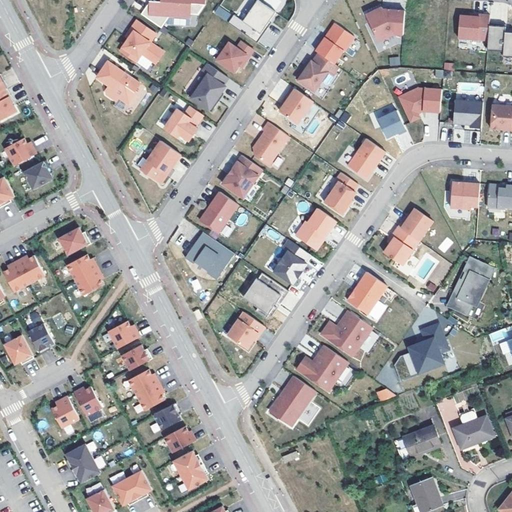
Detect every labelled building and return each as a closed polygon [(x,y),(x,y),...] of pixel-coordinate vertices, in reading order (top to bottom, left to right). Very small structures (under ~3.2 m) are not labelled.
[(163,0),(163,4),(158,4),(154,1),(143,16),(163,30),(171,19),(192,20),(192,17),(200,17),(207,8),(207,0),(163,0)] [(282,10),(284,0),(260,0),(260,2),(282,10)] [(237,18),(232,26),(261,47),(272,31),(269,30),(271,27),(279,16),(261,3),(247,25),(237,18)] [(226,21),(231,13),(219,5),(214,12),(226,21)] [(369,17),(382,43),(396,36),(406,37),(407,14),(395,12),(395,15),(391,15),(387,14),(386,12),(385,10),(369,17)] [(472,19),(463,18),(461,41),(490,44),(492,26),(493,18),(482,17),(482,20),(476,19),(472,19)] [(158,36),(139,22),(132,31),(136,34),(132,39),(130,41),(122,53),(138,65),(144,57),(158,66),(166,54),(152,45),(158,36)] [(327,40),(318,54),(321,56),(336,67),(346,54),(347,55),(357,40),(337,26),(331,36),(332,37),(330,39),(329,41),(327,40)] [(508,28),(492,26),(490,44),(490,54),(506,55),(505,60),(511,60),(511,35),(508,35),(508,28)] [(132,31),(127,39),(130,41),(132,39),(136,34),(132,31)] [(238,49),(230,43),(217,61),(235,74),(240,67),(245,61),(247,62),(255,51),(242,42),(238,49)] [(336,67),(321,56),(315,64),(314,63),(308,72),(307,73),(306,75),(303,75),(300,79),(300,83),(317,95),(330,76),(335,79),(341,71),(336,67)] [(399,56),(389,57),(390,66),(400,65),(399,56)] [(110,64),(99,80),(111,88),(107,93),(108,96),(118,103),(121,99),(131,106),(139,94),(137,93),(142,86),(133,79),(132,80),(129,78),(126,76),(126,75),(110,64)] [(206,74),(189,97),(211,113),(219,102),(217,100),(220,96),(221,94),(226,87),(224,86),(229,79),(208,64),(203,72),(206,74)] [(0,92),(7,89),(8,88),(4,81),(2,82),(0,78),(0,92)] [(7,89),(0,92),(0,121),(17,112),(13,104),(11,102),(9,97),(11,96),(7,89)] [(285,109),(282,114),(300,127),(316,104),(295,90),(286,103),(288,105),(287,107),(285,109)] [(421,114),(423,113),(426,113),(426,115),(442,116),(444,93),(421,91),(401,100),(413,126),(423,121),(420,115),(421,114)] [(373,112),(376,118),(395,109),(392,103),(373,112)] [(459,104),(457,128),(467,129),(470,129),(473,129),(473,135),(484,136),(486,106),(459,104)] [(186,116),(179,111),(168,128),(169,133),(180,141),(182,137),(189,142),(192,142),(196,137),(193,135),(195,133),(198,130),(206,118),(192,108),(186,116)] [(511,109),(495,109),(493,132),(505,133),(507,131),(510,131),(511,130),(511,109)] [(343,111),(337,125),(344,128),(350,114),(343,111)] [(409,135),(400,114),(381,123),(390,142),(398,138),(401,137),(401,138),(409,135)] [(256,158),(271,168),(291,139),(271,125),(265,133),(267,135),(268,135),(263,142),(262,145),(260,144),(255,151),(256,158)] [(15,166),(38,154),(34,147),(30,149),(29,146),(27,144),(24,138),(5,148),(15,166)] [(379,169),(388,155),(369,142),(350,169),(369,182),(374,175),(373,171),(375,170),(376,167),(379,169)] [(183,157),(163,143),(143,172),(161,185),(164,184),(168,178),(168,176),(169,174),(171,171),(173,172),(183,157)] [(52,177),(49,171),(48,169),(47,166),(49,165),(46,158),(23,170),(32,188),(52,177)] [(265,173),(244,158),(236,170),(238,172),(236,175),(233,178),(231,177),(225,185),(246,200),(265,173)] [(361,188),(344,176),(339,183),(342,185),(327,206),(345,218),(351,210),(349,209),(351,206),(354,203),(358,196),(356,194),(361,188)] [(6,177),(0,179),(0,201),(3,206),(9,203),(8,200),(10,200),(11,199),(16,196),(6,177)] [(472,213),(473,210),(481,211),(482,188),(474,187),(474,189),(469,189),(466,189),(466,186),(455,185),(453,211),(472,213)] [(502,189),(492,189),(490,212),(508,213),(508,211),(511,211),(511,189),(509,190),(509,193),(504,193),(502,193),(502,189)] [(240,208),(222,195),(211,210),(212,213),(210,214),(209,216),(207,216),(202,223),(220,236),(240,208)] [(339,225),(321,212),(311,226),(309,224),(298,239),(317,252),(325,241),(327,238),(329,239),(339,225)] [(406,223),(401,230),(421,245),(435,225),(417,212),(413,219),(411,221),(409,224),(406,223)] [(270,227),(266,234),(281,243),(285,237),(270,227)] [(84,235),(83,234),(80,228),(59,239),(69,256),(92,244),(88,237),(85,239),(84,235)] [(401,230),(400,230),(395,238),(397,240),(395,243),(394,245),(389,251),(407,265),(421,245),(401,230)] [(212,240),(209,237),(202,246),(206,249),(212,240)] [(329,239),(327,238),(325,241),(317,252),(319,253),(329,239)] [(206,249),(202,246),(199,251),(194,258),(202,265),(201,267),(214,276),(217,273),(226,279),(240,260),(212,240),(206,249)] [(313,258),(290,243),(285,251),(290,254),(285,262),(284,261),(280,267),(281,268),(276,275),(294,288),(299,281),(301,277),(304,274),(309,267),(308,266),(313,258)] [(25,257),(18,261),(31,284),(46,276),(35,255),(30,258),(28,259),(27,260),(25,257)] [(88,255),(67,266),(75,281),(99,268),(95,262),(92,263),(91,262),(90,260),(88,255)] [(498,272),(472,260),(456,296),(461,299),(455,313),(471,321),(475,311),(478,306),(474,304),(483,284),(491,287),(498,272)] [(4,272),(15,292),(31,284),(18,261),(12,264),(13,267),(11,268),(10,269),(4,272)] [(99,268),(75,281),(84,297),(104,286),(101,280),(100,279),(99,277),(102,276),(99,268)] [(291,295),(264,276),(260,282),(259,282),(251,293),(256,297),(251,304),(260,311),(257,314),(268,322),(270,318),(273,320),(279,312),(275,309),(276,308),(277,306),(278,307),(279,305),(282,307),(291,295)] [(357,293),(349,304),(369,318),(389,290),(369,276),(360,289),(362,291),(360,293),(359,295),(357,293)] [(478,306),(475,311),(480,312),(491,287),(483,284),(474,304),(478,306)] [(251,293),(245,301),(251,304),(256,297),(251,293)] [(461,299),(456,296),(449,311),(455,313),(461,299)] [(203,317),(200,311),(195,313),(198,319),(203,317)] [(32,323),(40,320),(38,312),(30,314),(32,323)] [(332,326),(323,338),(355,360),(375,331),(350,314),(344,324),(347,326),(345,329),(342,333),(339,331),(332,326)] [(267,330),(246,315),(229,338),(249,352),(255,344),(257,341),(260,337),(261,338),(267,330)] [(119,349),(142,337),(139,330),(135,332),(133,329),(132,327),(129,321),(110,331),(119,349)] [(402,356),(396,364),(402,380),(446,362),(442,352),(450,348),(440,322),(422,329),(427,340),(422,342),(410,346),(412,352),(402,356)] [(45,324),(29,332),(41,355),(48,351),(46,348),(48,347),(50,346),(55,343),(45,324)] [(347,326),(344,324),(339,331),(342,333),(345,329),(347,326)] [(489,334),(492,342),(508,336),(504,328),(489,334)] [(24,361),(27,360),(28,362),(35,358),(23,336),(5,345),(16,365),(22,362),(24,361)] [(499,343),(502,353),(510,351),(507,341),(499,343)] [(143,345),(123,356),(131,371),(154,359),(150,353),(147,354),(146,353),(146,351),(143,345)] [(307,361),(298,373),(330,395),(350,367),(326,349),(319,359),(322,361),(320,364),(317,368),(314,366),(307,361)] [(319,359),(314,366),(317,368),(320,364),(322,361),(319,359)] [(149,370),(129,381),(137,397),(161,384),(157,377),(154,379),(153,377),(152,376),(149,370)] [(317,396),(295,380),(284,395),(285,396),(284,398),(282,400),(281,399),(270,414),(292,430),(317,396)] [(161,384),(137,397),(145,412),(166,401),(163,395),(162,394),(161,392),(164,391),(161,384)] [(82,390),(75,393),(88,417),(103,409),(92,388),(87,391),(85,392),(83,392),(82,390)] [(53,410),(63,429),(80,419),(69,397),(62,400),(64,404),(62,405),(60,406),(53,410)] [(174,405),(151,417),(160,433),(179,422),(176,417),(176,415),(175,413),(178,412),(174,405)] [(464,425),(466,430),(480,424),(477,417),(465,422),(464,425)] [(466,430),(455,435),(464,454),(495,440),(486,421),(480,424),(466,430)] [(174,454),(195,443),(193,440),(196,438),(194,435),(191,436),(190,434),(190,433),(187,427),(165,439),(174,454)] [(436,432),(405,443),(413,462),(443,450),(436,432)] [(91,453),(97,449),(93,441),(86,444),(91,453)] [(69,465),(72,471),(94,459),(87,445),(67,455),(69,461),(70,462),(71,464),(69,465)] [(194,452),(175,462),(183,477),(205,465),(201,458),(199,460),(198,458),(197,457),(194,452)] [(298,456),(284,461),(285,467),(300,462),(298,456)] [(94,459),(72,471),(75,478),(78,476),(79,478),(80,480),(82,484),(98,476),(102,474),(94,459)] [(205,465),(183,477),(190,491),(210,481),(207,476),(207,474),(206,472),(208,471),(205,465)] [(142,471),(128,479),(140,501),(146,498),(145,495),(146,494),(148,493),(153,491),(142,471)] [(128,479),(113,487),(124,506),(129,504),(130,503),(132,502),(133,505),(140,501),(128,479)] [(434,482),(430,484),(438,502),(442,501),(434,482)] [(438,502),(430,484),(413,490),(420,509),(415,511),(441,511),(446,510),(442,501),(438,502)] [(116,511),(105,491),(88,500),(94,511),(116,511)]
